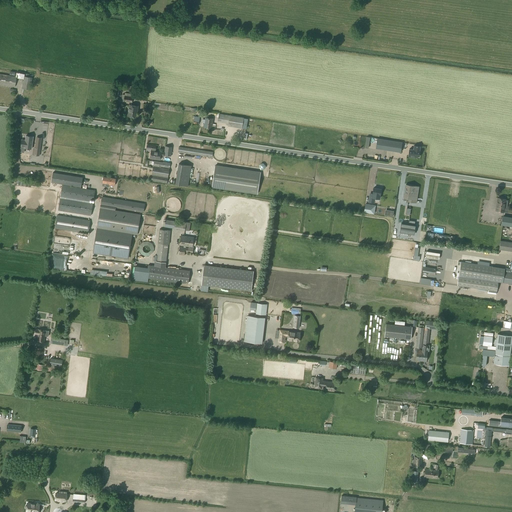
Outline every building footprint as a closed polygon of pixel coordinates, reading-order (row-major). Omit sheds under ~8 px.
[(15,77),(0,74),(0,84),(14,87),(16,78),(16,77),(15,77)] [(30,90),(32,78),(24,76),(23,80),(22,89),(30,90)] [(129,105),(127,116),(135,117),(136,111),(137,111),(138,106),(129,105)] [(218,115),(217,122),(228,124),(227,126),(246,129),(248,119),(229,116),(218,115)] [(202,119),(202,123),(204,123),(203,127),(214,129),(215,124),(212,124),(213,119),(205,117),(204,120),(202,119)] [(25,136),(23,148),(31,149),(33,137),(25,136)] [(400,152),(402,143),(377,139),(376,149),(400,152)] [(147,145),(146,150),(147,150),(147,151),(150,152),(149,159),(160,160),(161,156),(164,156),(164,155),(171,156),(172,147),(165,146),(164,152),(152,150),(155,150),(156,146),(147,145)] [(420,151),(419,151),(420,147),(414,146),(413,150),(409,149),(408,157),(414,158),(415,156),(419,157),(420,151)] [(178,147),(178,153),(195,155),(195,157),(185,155),(184,157),(195,159),(195,158),(201,159),(201,156),(212,158),(213,152),(178,147)] [(178,164),(175,184),(187,186),(191,166),(178,164)] [(153,166),(151,180),(167,183),(169,169),(153,166)] [(260,172),(215,166),(212,187),(257,194),(260,172)] [(83,188),(84,178),(55,174),(53,183),(83,188)] [(103,177),(102,183),(109,184),(109,185),(114,186),(115,179),(103,177)] [(62,185),(60,197),(93,202),(95,191),(62,185)] [(405,185),(403,199),(407,200),(407,202),(415,203),(418,187),(405,185)] [(369,196),(368,203),(374,204),(375,199),(379,199),(380,195),(381,189),(373,188),(372,194),(372,197),(369,196)] [(102,196),(100,205),(144,212),(146,203),(102,196)] [(60,198),(58,211),(91,216),(93,204),(60,198)] [(497,198),(495,211),(504,212),(505,199),(497,198)] [(365,205),(364,212),(372,214),(373,207),(369,206),(369,205),(365,205)] [(101,209),(97,228),(138,235),(141,215),(101,209)] [(88,234),(90,221),(57,216),(55,229),(88,234)] [(464,217),(456,217),(455,236),(463,237),(464,217)] [(165,220),(165,226),(185,229),(185,223),(165,220)] [(401,224),(400,232),(407,233),(408,225),(401,224)] [(408,225),(407,233),(414,234),(415,226),(414,226),(408,225)] [(132,235),(97,229),(93,254),(128,260),(132,235)] [(150,265),(148,278),(188,284),(190,271),(165,267),(169,230),(159,229),(156,261),(155,261),(154,266),(150,265)] [(180,247),(179,255),(184,255),(184,252),(192,253),(193,247),(192,247),(193,238),(181,236),(180,245),(184,246),(183,248),(180,247)] [(499,250),(511,251),(511,242),(500,241),(499,250)] [(461,261),(457,285),(497,291),(498,281),(511,283),(511,261),(511,262),(510,268),(505,267),(505,268),(461,261)] [(204,265),(201,285),(251,291),(253,271),(204,265)] [(258,305),(257,314),(265,315),(266,305),(258,305)] [(248,316),(245,341),(262,343),(265,318),(248,316)] [(441,323),(438,322),(425,321),(422,351),(421,361),(426,362),(427,351),(429,352),(430,346),(428,345),(430,329),(438,330),(438,329),(440,329),(441,323)] [(380,324),(378,336),(411,339),(412,327),(380,324)] [(420,348),(422,349),(424,325),(418,325),(415,354),(417,354),(416,361),(421,361),(422,351),(420,351),(420,348)] [(35,329),(34,334),(37,335),(36,341),(44,343),(45,336),(48,337),(49,332),(35,329)] [(280,331),(278,342),(284,343),(285,336),(288,337),(288,341),(299,342),(300,333),(280,331)] [(511,342),(511,334),(497,333),(496,347),(506,348),(505,352),(511,353),(511,342)] [(484,336),(483,347),(491,347),(492,337),(484,336)] [(509,366),(511,353),(505,352),(506,348),(496,347),(494,364),(509,366)] [(316,377),(314,388),(321,389),(322,387),(326,387),(325,390),(333,391),(334,383),(322,381),(322,378),(316,377)] [(410,412),(410,422),(426,422),(426,413),(410,412)] [(511,418),(500,418),(500,422),(499,426),(511,427),(511,418)] [(461,429),(459,443),(472,445),(473,430),(461,429)] [(429,430),(428,440),(447,442),(448,432),(429,430)] [(414,457),(413,467),(421,468),(422,458),(414,457)] [(425,470),(424,478),(438,479),(438,471),(425,470)] [(73,494),(72,502),(85,503),(86,495),(73,494)] [(342,496),(342,501),(355,503),(354,511),(381,511),(383,500),(342,496)]
